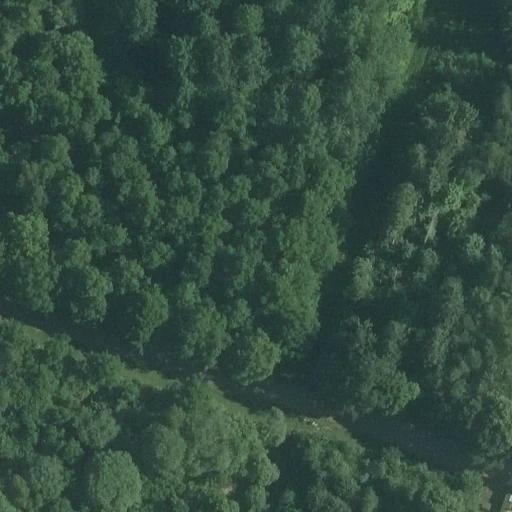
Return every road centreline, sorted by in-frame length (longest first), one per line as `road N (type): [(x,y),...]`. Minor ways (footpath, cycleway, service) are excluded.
road 1 (track): [(268,511),(445,0)]
road 2 (unclassified): [(497,472),(0,308)]
